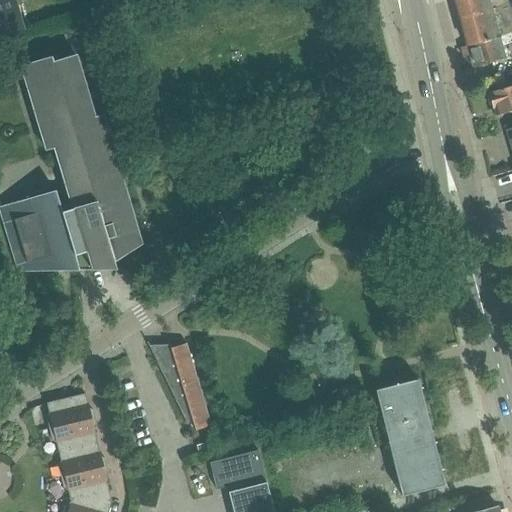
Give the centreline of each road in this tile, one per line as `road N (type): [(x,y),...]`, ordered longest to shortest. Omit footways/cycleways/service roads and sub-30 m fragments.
road 1 (residential): [(83,353),(419,148),(442,144)]
road 2 (unclassified): [(117,511),(117,460),(83,353)]
road 3 (primary): [(511,407),(471,260)]
road 4 (primary): [(442,144),(411,0)]
